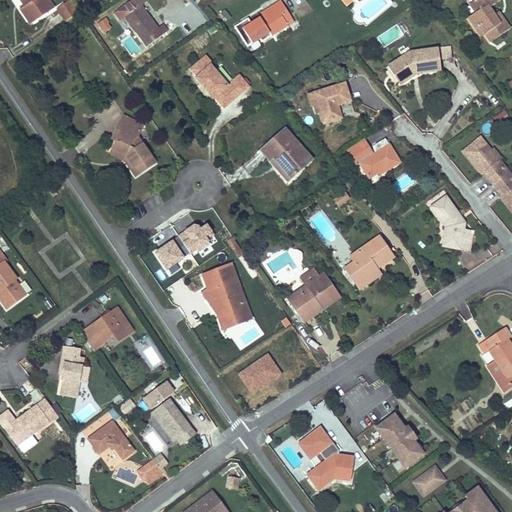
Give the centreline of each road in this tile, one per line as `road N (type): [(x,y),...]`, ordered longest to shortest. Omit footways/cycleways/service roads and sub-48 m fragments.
road 1 (residential): [(247,437),(505,264)]
road 2 (residential): [(114,242),(247,437)]
road 3 (residential): [(0,71),(114,242)]
road 4 (residential): [(403,123),(511,243)]
road 5 (residential): [(140,511),(247,437)]
